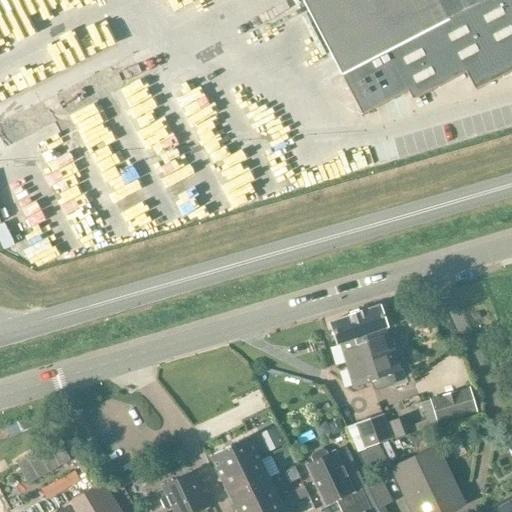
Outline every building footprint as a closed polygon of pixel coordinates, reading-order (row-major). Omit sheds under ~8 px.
[(511,0),(301,0),(361,115),(407,91),(412,100),(465,72),(474,90),(511,70),(511,0)] [(385,326),(386,325),(384,321),(379,306),(329,323),(350,387),(370,380),(372,388),(377,389),(392,384),(394,381),(391,373),(400,370),(385,326)] [(430,401),(437,424),(476,413),(469,391),(430,401)] [(381,415),(354,424),(362,447),(389,438),(381,415)] [(388,422),(394,438),(413,431),(414,433),(429,428),(426,420),(411,426),(407,415),(388,422)] [(249,436),(209,455),(209,457),(210,456),(220,478),(259,459),(249,438),(249,437),(249,436)] [(57,441),(17,463),(29,487),(70,465),(57,441)] [(378,445),(359,454),(369,476),(388,467),(378,445)] [(70,454),(82,474),(96,467),(85,446),(70,454)] [(393,467),(414,511),(443,511),(461,503),(434,447),(393,467)] [(313,463),(306,466),(325,506),(336,501),(342,511),(366,500),(360,487),(363,486),(345,448),(326,456),(324,453),(320,451),(313,455),(311,459),(313,463)] [(287,451),(281,454),(284,461),(291,458),(287,451)] [(259,459),(220,478),(226,491),(230,489),(233,496),(268,479),(279,473),(271,455),(260,460),(259,459)] [(298,476),(293,467),(284,471),(288,481),(298,476)] [(75,468),(41,488),(47,499),(82,478),(75,468)] [(174,511),(196,511),(205,508),(189,474),(162,487),(166,495),(162,496),(161,500),(164,507),(168,509),(172,507),(174,511)] [(119,478),(109,483),(114,491),(123,486),(119,478)] [(268,479),(233,496),(236,503),(233,504),(236,511),(248,511),(278,498),(268,479)] [(119,511),(102,483),(62,506),(63,508),(55,511),(119,511)] [(294,491),(299,501),(308,497),(303,486),(294,491)] [(511,511),(511,495),(488,509),(489,511),(511,511)] [(284,511),(278,498),(248,511),(284,511)]
